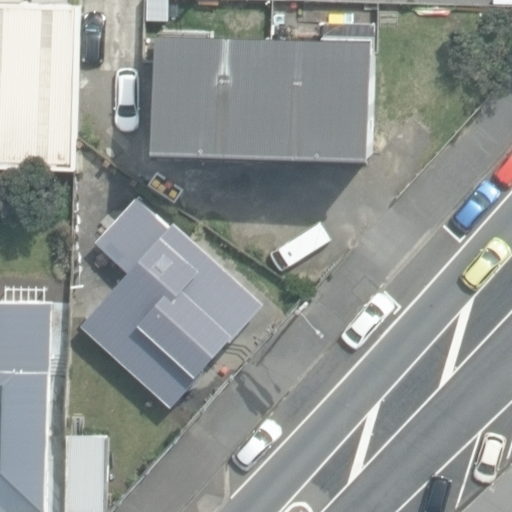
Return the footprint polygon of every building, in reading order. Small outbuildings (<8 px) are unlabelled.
[(0,166),(77,168),(80,4),(0,2),(0,166)] [(154,150),(369,156),(372,40),(157,33),(154,150)] [(84,327),(174,407),(266,304),(176,223),(172,227),(137,196),(94,245),(129,276),(84,327)] [(0,511),(47,511),(47,509),(51,509),(57,367),(51,366),(54,300),(48,299),(3,297),(1,297),(1,313),(1,322),(0,322),(0,511)] [(68,511),(107,511),(109,434),(70,433),(68,511)]
